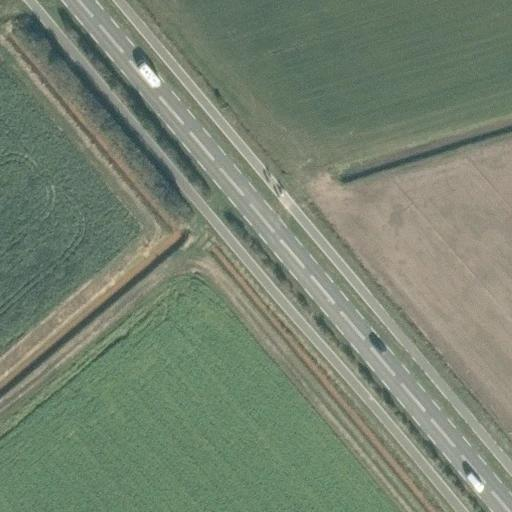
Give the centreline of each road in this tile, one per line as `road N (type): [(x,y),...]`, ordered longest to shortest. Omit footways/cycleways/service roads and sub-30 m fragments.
road 1 (secondary): [(499,511),(77,0)]
road 2 (track): [(234,195),(0,407)]
